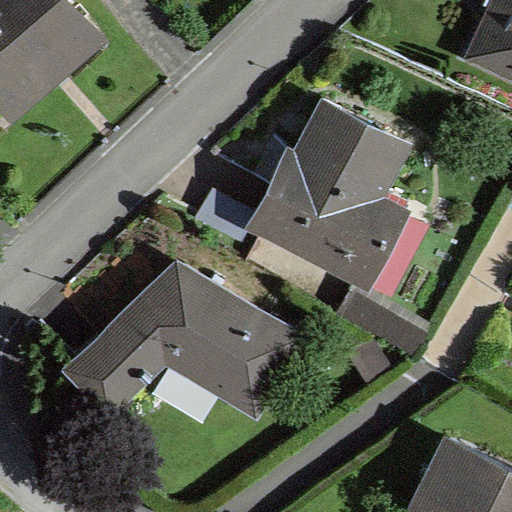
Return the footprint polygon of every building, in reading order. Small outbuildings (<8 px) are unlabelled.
[(89,19),(73,0),(0,0),(0,86),(12,101),(47,72),(38,61),(56,47),(89,19)] [(511,0),(493,0),(471,47),(511,66),(511,0)] [(403,138),(325,96),(298,148),(291,144),(273,178),(253,215),(365,274),(402,205),(375,190),(403,138)] [(141,295),(72,361),(109,400),(164,348),(255,401),(297,330),(178,260),(141,295)] [(511,511),(511,463),(449,432),(419,492),(441,502),(435,511),(511,511)] [(435,511),(441,502),(419,492),(409,511),(435,511)]
